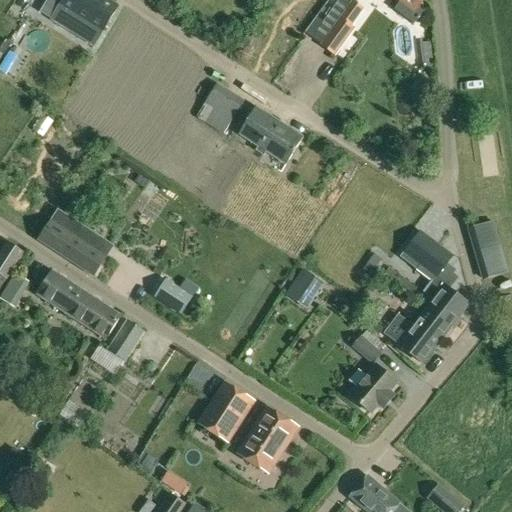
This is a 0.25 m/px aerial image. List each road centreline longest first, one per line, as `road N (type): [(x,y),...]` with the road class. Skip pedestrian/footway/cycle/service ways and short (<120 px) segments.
road 1 (residential): [(369,458),(0,223)]
road 2 (residential): [(449,201),(128,0)]
road 3 (residential): [(369,458),(477,333),(480,303),(449,201)]
road 4 (residential): [(449,201),(440,0)]
